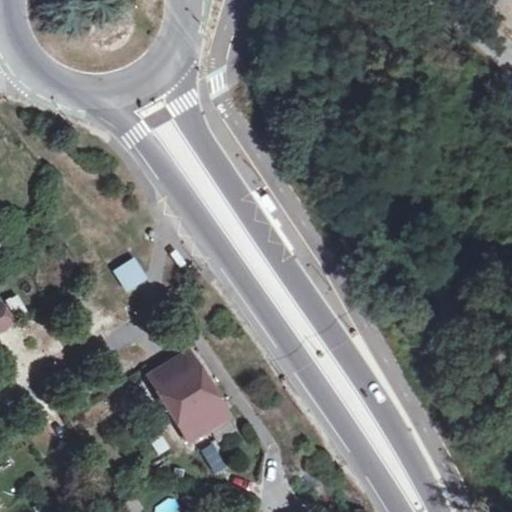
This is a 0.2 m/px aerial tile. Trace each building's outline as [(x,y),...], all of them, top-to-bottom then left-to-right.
[(268,193),(260,198),(269,212),(277,207),(268,193)] [(178,249),(170,255),(180,269),(188,263),(178,249)] [(112,275),(127,296),(148,281),(133,260),(112,275)] [(16,322),(28,317),(19,297),(7,302),(16,322)] [(5,306),(0,308),(0,332),(15,324),(5,306)] [(234,415),(194,352),(154,377),(194,440),(234,415)] [(214,446),(201,453),(213,475),(226,468),(214,446)] [(178,511),(174,500),(152,507),(154,511),(178,511)]
